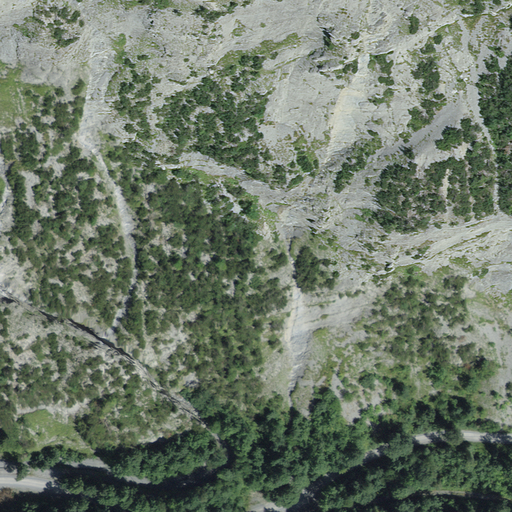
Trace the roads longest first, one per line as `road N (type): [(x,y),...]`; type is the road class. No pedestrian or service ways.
road 1 (unclassified): [(511,436),(408,438),(265,511)]
road 2 (unclassified): [(124,511),(0,477)]
